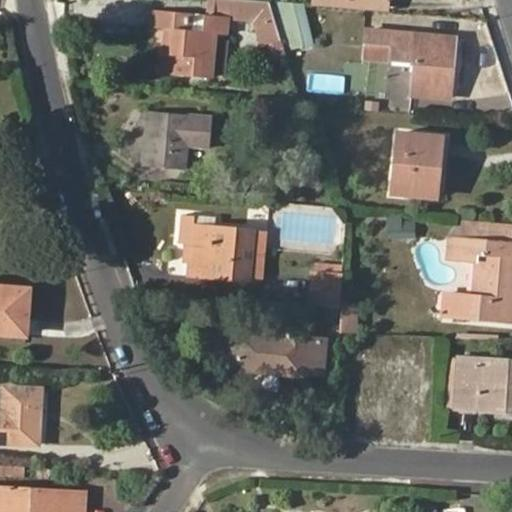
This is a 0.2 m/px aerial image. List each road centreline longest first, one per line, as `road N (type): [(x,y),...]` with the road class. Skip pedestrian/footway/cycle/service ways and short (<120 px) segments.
road 1 (residential): [(30,0),(92,246),(137,358),(197,445)]
road 2 (residential): [(197,445),(511,475)]
